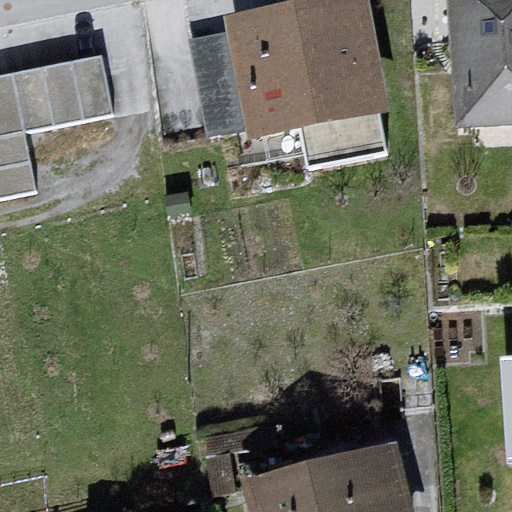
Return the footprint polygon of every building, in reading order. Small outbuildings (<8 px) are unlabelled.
[(359,0),(355,0),(212,23),(234,145),(381,122),(359,0)] [(511,0),(438,0),(447,131),(511,126),(511,0)] [(98,61),(0,81),(0,207),(30,202),(14,142),(109,123),(98,61)] [(511,360),(494,362),(498,470),(511,468),(511,360)] [(242,425),(240,461),(285,464),(287,428),(242,425)] [(401,511),(388,452),(230,487),(236,511),(401,511)]
